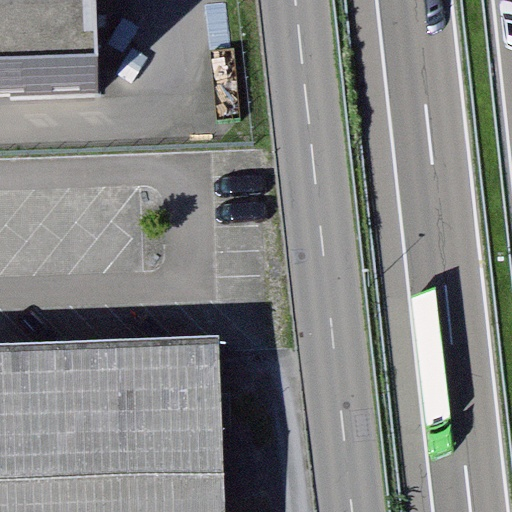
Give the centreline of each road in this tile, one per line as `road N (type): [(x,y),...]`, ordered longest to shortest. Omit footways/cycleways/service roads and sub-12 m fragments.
road 1 (motorway): [(416,0),(474,511)]
road 2 (tertiary): [(352,511),(297,0)]
